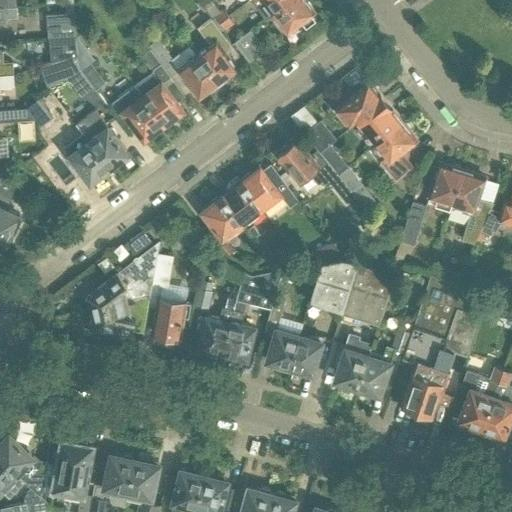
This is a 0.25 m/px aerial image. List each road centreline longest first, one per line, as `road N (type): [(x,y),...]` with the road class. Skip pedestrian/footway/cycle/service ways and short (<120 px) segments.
road 1 (residential): [(511,509),(250,415),(0,359)]
road 2 (residential): [(0,302),(383,11)]
road 3 (residential): [(383,11),(455,100),(490,121),(511,123)]
